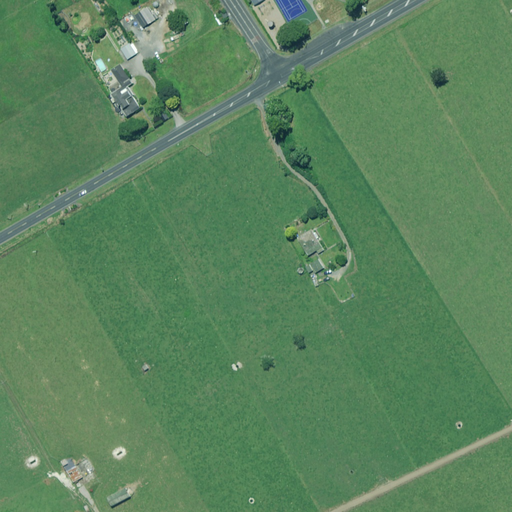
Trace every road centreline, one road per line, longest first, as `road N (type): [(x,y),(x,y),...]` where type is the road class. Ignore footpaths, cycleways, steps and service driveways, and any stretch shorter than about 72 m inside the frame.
road 1 (tertiary): [(279,75),(0,239)]
road 2 (tertiary): [(412,0),(279,75)]
